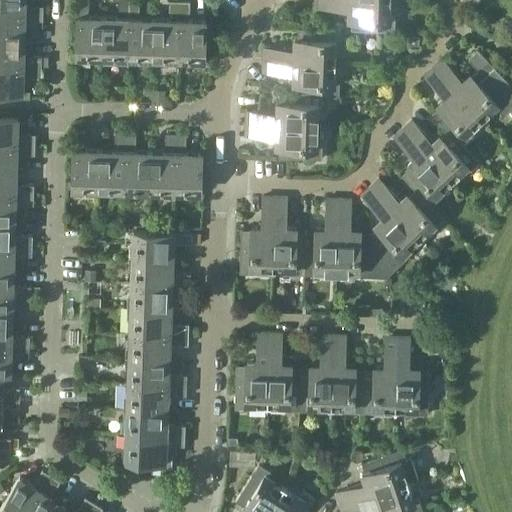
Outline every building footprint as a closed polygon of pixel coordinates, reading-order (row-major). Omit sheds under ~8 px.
[(0,0),(0,14),(44,16),(44,6),(26,6),(26,0),(0,0)] [(103,58),(104,17),(90,17),(90,0),(78,0),(77,57),(103,58)] [(104,17),(103,58),(129,59),(130,0),(119,0),(119,18),(104,17)] [(140,0),(130,0),(129,59),(154,59),(155,19),(140,18),(140,0)] [(391,0),(320,0),(320,8),(350,9),(349,19),(352,19),(352,31),(396,32),(396,17),(391,17),(391,0)] [(170,19),(155,19),(154,59),(179,60),(181,1),(170,1),(170,19)] [(181,1),(179,60),(205,61),(206,20),(191,20),(191,1),(181,1)] [(0,14),(0,40),(25,41),(25,26),(44,27),(44,16),(0,14)] [(266,47),(265,60),(337,62),(337,44),(342,44),(343,29),(300,28),(299,39),(296,39),(296,48),(266,47)] [(409,34),(408,45),(418,46),(420,36),(409,34)] [(0,40),(0,65),(42,67),(43,57),(25,56),(25,41),(0,40)] [(443,58),(434,66),(483,118),(485,117),(496,106),(504,114),(511,107),(511,83),(478,48),(468,58),(479,69),(472,75),(470,73),(463,80),(443,58)] [(336,81),(337,62),(265,60),(264,72),(294,73),(294,83),(297,83),(297,92),(325,95),(341,95),(341,81),(336,81)] [(42,67),(0,65),(0,92),(23,93),(24,77),(42,77),(42,67)] [(483,118),(434,66),(424,75),(445,97),(438,103),(440,106),(432,113),(449,130),(464,143),(473,135),(469,131),(481,120),(483,118)] [(325,107),(325,95),(297,92),(281,91),(281,102),(278,102),(278,112),(248,111),(247,123),(319,126),(320,107),(325,107)] [(154,94),(154,103),(166,103),(166,94),(154,94)] [(379,97),(379,106),(387,106),(387,97),(379,97)] [(0,118),(0,144),(36,145),(36,135),(18,134),(19,119),(0,118)] [(464,143),(449,130),(442,137),(440,134),(433,141),(413,119),(404,127),(453,179),(466,167),(469,171),(480,161),(464,143)] [(319,126),(247,123),(247,136),(277,137),(276,147),(280,147),(279,157),(290,158),(323,159),(323,144),(318,144),(319,126)] [(453,179),(404,127),(394,136),(415,158),(408,165),(410,167),(402,175),(416,189),(433,205),(442,196),(439,193),(453,179)] [(99,191),(100,150),(86,149),(87,131),(76,131),(74,182),(68,182),(67,190),(74,190),(99,191)] [(116,150),(100,150),(99,191),(124,192),(126,132),(116,132),(116,150)] [(126,132),(124,192),(150,192),(151,151),(136,151),(137,133),(126,132)] [(166,152),(151,151),(150,192),(175,193),(177,134),(166,133),(166,152)] [(177,134),(175,193),(201,193),(202,153),(187,152),(187,134),(177,134)] [(0,144),(0,169),(17,170),(18,155),(36,156),(36,145),(0,144)] [(0,169),(0,194),(35,195),(35,185),(17,184),(17,170),(0,169)] [(433,205),(416,189),(410,195),(407,193),(400,199),(380,178),(370,187),(420,238),(433,226),(436,229),(447,219),(433,205)] [(420,238),(370,187),(361,195),(382,217),(375,224),(377,226),(370,232),(388,276),(410,255),(406,251),(420,238)] [(35,195),(0,194),(0,219),(16,220),(16,205),(34,206),(35,195)] [(273,268),(275,197),(262,196),(261,226),(252,226),(252,229),(241,229),(240,273),(254,273),(254,268),(273,268)] [(275,197),(273,268),(291,269),(291,274),(305,274),(306,231),(296,230),(296,227),(286,227),(287,197),(275,197)] [(306,231),(305,274),(316,275),(317,270),(337,270),(339,198),(326,198),(325,228),(316,228),(316,231),(306,231)] [(388,276),(370,232),(360,232),(360,229),(350,229),(351,199),(339,198),(337,270),(355,271),(355,276),(387,277),(388,276)] [(0,219),(0,245),(33,246),(33,236),(15,235),(16,220),(0,219)] [(94,238),(94,229),(83,229),(83,238),(94,238)] [(134,232),(133,257),(174,259),(175,244),(193,245),(193,234),(134,232)] [(0,245),(0,270),(14,271),(15,256),(33,257),(33,246),(0,245)] [(133,257),(133,283),(192,285),(192,274),(174,274),(174,259),(133,257)] [(14,271),(0,270),(0,295),(32,296),(32,287),(14,286),(14,271)] [(86,270),(85,281),(90,282),(94,282),(95,270),(86,270)] [(405,288),(402,279),(391,282),(394,291),(405,288)] [(133,283),(132,307),(172,309),(173,295),(191,296),(192,285),(133,283)] [(32,296),(0,295),(0,320),(13,321),(13,307),(31,307),(32,296)] [(105,296),(93,296),(93,303),(105,304),(105,296)] [(370,304),(370,314),(382,314),(383,304),(370,304)] [(132,307),(131,333),(190,335),(190,325),(172,324),(172,309),(132,307)] [(13,321),(0,320),(0,345),(30,347),(31,337),(12,337),(13,321)] [(268,404),(270,333),(258,332),(257,362),(247,362),(247,365),(236,365),(235,408),(249,409),(249,404),(268,404)] [(190,335),(131,333),(130,358),(171,360),(171,345),(189,346),(190,335)] [(270,333),(268,404),(286,405),(286,410),(300,410),(301,367),(291,366),(291,363),(282,363),(283,333),(270,333)] [(311,367),(301,367),(300,410),(313,411),(313,406),(332,406),(335,335),(322,334),(321,364),(311,364),(311,367)] [(346,335),(335,335),(332,406),(350,407),(350,412),(364,412),(365,369),(355,368),(355,365),(346,365),(346,335)] [(375,369),(365,369),(364,412),(377,413),(377,408),(397,408),(399,337),(385,336),(385,366),(375,366),(375,369)] [(410,337),(399,337),(397,408),(414,409),(414,414),(429,414),(430,371),(419,370),(419,367),(409,367),(410,337)] [(30,359),(30,347),(0,345),(0,372),(3,373),(11,373),(12,358),(30,359)] [(130,358),(129,383),(188,385),(188,375),(170,375),(171,360),(130,358)] [(0,372),(0,397),(21,398),(21,388),(3,387),(3,373),(0,372)] [(444,375),(436,374),(435,391),(443,392),(444,375)] [(129,383),(128,409),(169,410),(169,396),(188,396),(188,385),(129,383)] [(87,399),(87,387),(77,387),(77,399),(87,399)] [(20,409),(21,398),(0,397),(0,423),(2,424),(2,408),(20,409)] [(71,408),(60,407),(59,417),(71,417),(71,408)] [(169,410),(128,409),(127,434),(186,436),(187,426),(168,425),(169,410)] [(186,436),(127,434),(127,460),(167,462),(168,446),(186,447),(186,436)] [(0,448),(11,449),(12,438),(0,437),(0,448)] [(234,437),(229,437),(229,445),(237,445),(237,437),(234,437)] [(357,451),(360,447),(361,443),(357,439),(352,439),(349,442),(349,447),(352,451),(357,451)] [(11,449),(0,448),(0,459),(11,459),(11,449)] [(343,503),(409,481),(418,478),(411,457),(406,458),(403,448),(364,461),(367,471),(364,472),(367,481),(339,491),(343,503)] [(117,462),(111,472),(117,477),(123,467),(117,462)] [(267,511),(285,485),(269,475),(272,471),(260,463),(237,500),(246,506),(244,509),(249,511),(267,511)] [(0,511),(1,511),(29,511),(52,475),(44,470),(34,485),(21,477),(0,509),(0,511)] [(59,511),(64,504),(52,496),(61,481),(52,475),(29,511),(59,511)] [(414,499),(409,481),(343,503),(345,511),(354,511),(375,505),(377,511),(417,511),(423,510),(419,497),(414,499)] [(285,485),(267,511),(306,511),(316,498),(304,491),(301,495),(285,485)] [(89,511),(95,502),(86,497),(76,511),(64,504),(59,511),(89,511)] [(101,511),(104,508),(95,502),(89,511),(101,511)]
